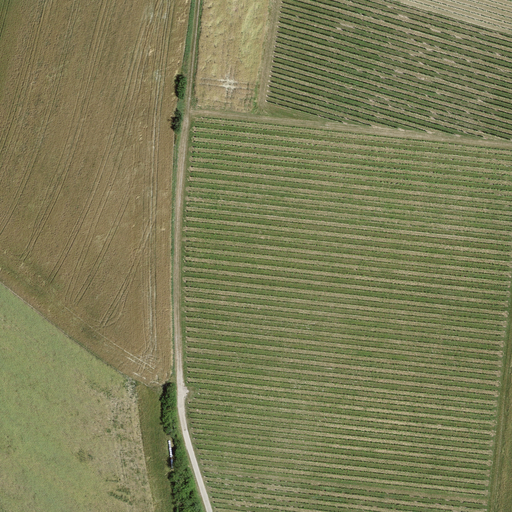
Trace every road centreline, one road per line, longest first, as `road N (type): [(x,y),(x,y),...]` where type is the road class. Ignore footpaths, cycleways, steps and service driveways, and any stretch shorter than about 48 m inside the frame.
road 1 (track): [(202,0),(183,217),(187,350)]
road 2 (unclassified): [(187,350),(191,427),(217,511)]
